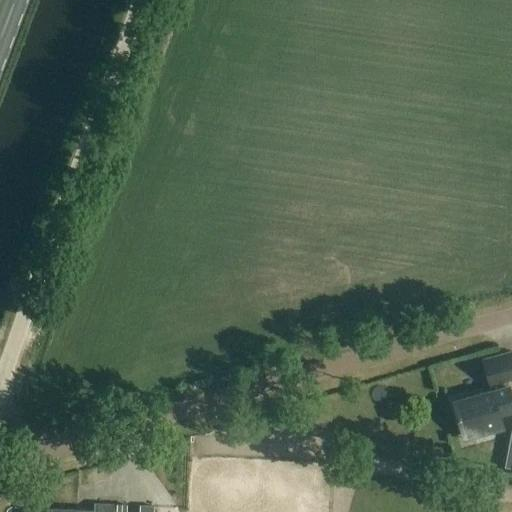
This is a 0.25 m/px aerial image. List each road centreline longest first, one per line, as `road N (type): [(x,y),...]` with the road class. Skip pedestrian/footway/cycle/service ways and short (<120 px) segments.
road 1 (unclassified): [(0,468),(511,316)]
road 2 (unclassified): [(0,385),(143,0)]
